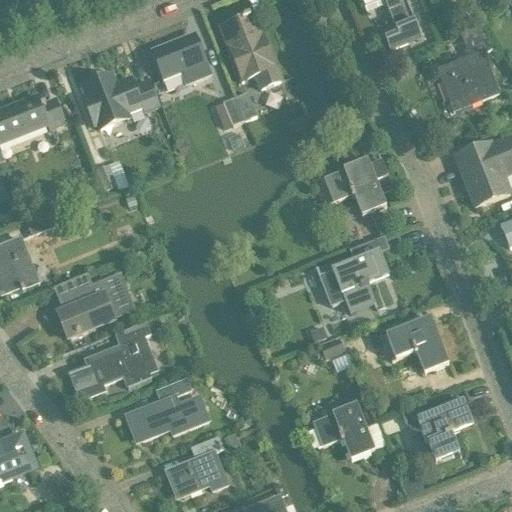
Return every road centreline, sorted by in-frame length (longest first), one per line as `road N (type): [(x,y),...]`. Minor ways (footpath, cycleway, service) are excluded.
road 1 (residential): [(511,414),(410,162),(365,88),(329,0)]
road 2 (residential): [(0,71),(178,0)]
road 3 (residential): [(113,511),(0,357)]
